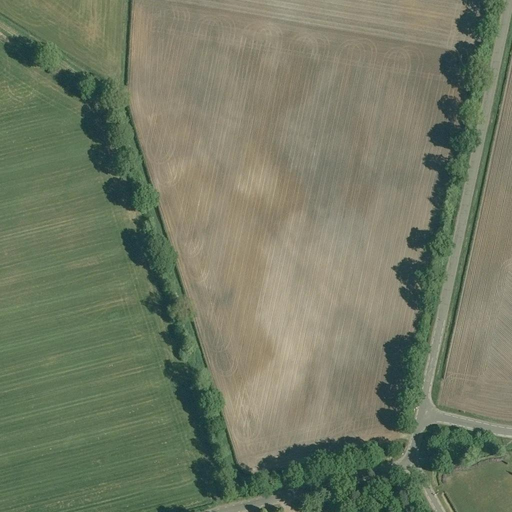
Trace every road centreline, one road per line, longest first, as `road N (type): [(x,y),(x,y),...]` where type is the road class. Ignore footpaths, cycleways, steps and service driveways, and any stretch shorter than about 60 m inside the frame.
road 1 (unclassified): [(422,413),(509,0)]
road 2 (tertiary): [(225,511),(414,464)]
road 3 (track): [(114,94),(0,24)]
